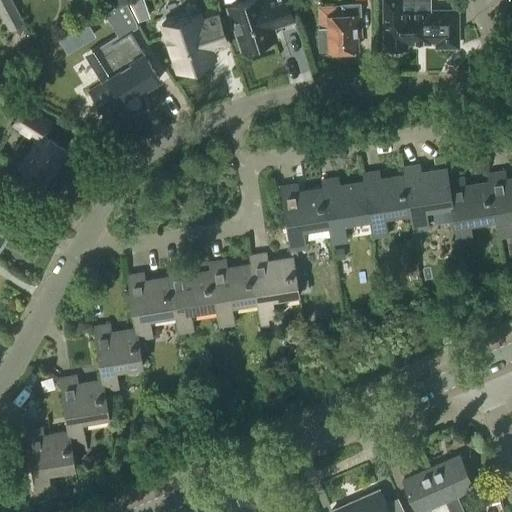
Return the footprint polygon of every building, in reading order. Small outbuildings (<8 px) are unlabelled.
[(9,0),(0,0),(0,9),(10,28),(22,22),(9,0)] [(125,0),(121,0),(103,12),(107,18),(116,12),(126,28),(135,22),(135,23),(136,23),(125,0)] [(249,0),(229,7),(243,49),(273,38),(269,26),(277,24),(278,26),(294,20),(286,0),(249,0)] [(457,46),(457,11),(416,11),(415,0),(384,0),(385,47),(405,47),(405,41),(428,41),(437,40),(437,46),(457,46)] [(340,5),(317,6),(319,49),(330,49),(330,50),(356,49),(355,36),(361,36),(360,13),(359,13),(359,3),(340,4),(340,5)] [(191,15),(161,26),(176,71),(206,61),(203,50),(209,47),(210,49),(227,44),(217,15),(194,23),(191,15)] [(108,79),(89,91),(103,114),(122,101),(122,100),(142,87),(144,89),(159,79),(143,53),(130,32),(111,43),(114,47),(91,62),(102,80),(106,78),(108,79)] [(8,159),(7,160),(43,183),(50,172),(52,173),(66,150),(42,134),(49,123),(33,112),(32,114),(23,108),(13,124),(26,132),(17,147),(9,160),(8,159)] [(419,165),(403,167),(404,175),(410,211),(409,211),(412,229),(428,227),(425,209),(450,205),(446,180),(448,180),(446,169),(420,173),(419,165)] [(378,171),(362,174),(363,182),(363,181),(369,217),(371,235),(387,233),(384,215),(409,211),(410,211),(404,175),(379,179),(378,171)] [(504,171),(488,174),(489,182),(494,218),(497,236),(511,233),(511,232),(509,215),(511,215),(511,178),(505,179),(504,171)] [(337,177),(321,180),(322,188),(323,188),(328,224),(330,242),(346,239),(343,221),(369,217),(363,181),(363,182),(338,186),(337,177)] [(446,180),(450,205),(456,242),(471,240),(469,222),(494,218),(489,182),(464,186),(463,178),(448,180),(446,180)] [(296,184),(281,186),(290,248),(305,246),(302,228),(328,224),(323,188),(322,188),(298,192),(296,184)] [(0,243),(15,220),(0,210),(0,243)] [(334,248),(335,259),(343,258),(342,247),(334,248)] [(266,254),(249,256),(251,264),(256,300),(259,318),(274,315),(272,297),(298,294),(292,258),(267,262),(266,254)] [(225,260),(209,262),(210,271),(215,306),(218,324),(234,322),(231,304),(256,300),(251,264),(226,268),(225,260)] [(184,266),(168,269),(169,277),(174,313),(177,331),(193,328),(190,310),(215,306),(210,271),(185,275),(184,266)] [(143,273),(127,275),(135,328),(137,337),(138,337),(152,335),(149,317),(174,313),(169,277),(144,281),(143,273)] [(299,293),(307,291),(306,279),(297,280),(299,293)] [(109,324),(93,327),(101,380),(102,380),(103,389),(104,388),(118,386),(115,369),(142,364),(138,337),(137,337),(135,328),(111,332),(109,324)] [(76,376),(59,379),(68,431),(69,440),(70,440),(72,452),(86,450),(81,420),(108,416),(104,388),(103,389),(102,380),(101,380),(78,384),(76,376)] [(42,427),(25,430),(35,492),(50,490),(48,472),(74,468),(72,452),(70,440),(69,440),(68,431),(43,435),(42,427)] [(459,455),(430,468),(449,511),(463,511),(457,496),(473,489),(459,455)] [(449,511),(430,468),(403,480),(416,511),(449,511)] [(379,490),(331,511),(402,511),(396,499),(385,504),(379,490)] [(50,511),(49,500),(32,503),(33,511),(50,511)]
